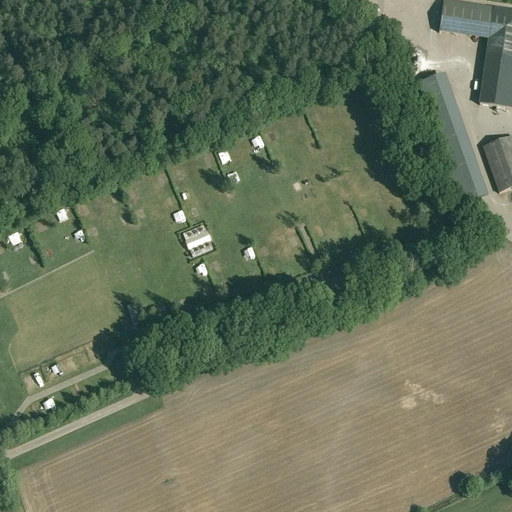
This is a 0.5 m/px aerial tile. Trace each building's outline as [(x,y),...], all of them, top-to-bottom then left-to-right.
[(511,11),(443,1),(439,33),(488,41),(486,56),(478,105),(511,110),(511,11)] [(437,78),(417,85),(461,208),(481,201),(437,78)] [(511,138),(483,149),(499,194),(511,189),(511,138)] [(318,155),(323,153),(318,141),(313,143),(318,155)] [(347,165),(340,168),(345,177),(351,173),(347,165)] [(169,174),(160,178),(165,190),(174,186),(169,174)] [(491,194),(482,198),(485,205),(494,201),(491,194)] [(87,209),(81,211),(84,223),(90,222),(87,209)] [(64,226),(73,221),(68,212),(59,217),(64,226)] [(141,212),(136,214),(140,223),(145,221),(141,212)] [(351,227),(359,223),(354,213),(346,216),(351,227)] [(186,214),(177,217),(180,226),(189,223),(186,214)] [(128,227),(136,224),(132,216),(124,219),(128,227)] [(203,227),(183,236),(186,243),(185,243),(188,252),(189,251),(192,259),(213,250),(210,243),(211,243),(207,234),(206,235),(203,227)] [(100,241),(100,232),(92,232),(92,241),(100,241)] [(11,241),(15,248),(25,243),(21,236),(11,241)] [(4,246),(0,247),(0,258),(0,259),(8,255),(4,246)] [(261,252),(264,261),(269,259),(266,250),(261,252)] [(32,259),(34,269),(44,266),(41,257),(32,259)] [(205,280),(211,279),(208,266),(203,268),(205,280)] [(150,391),(150,400),(160,399),(159,391),(150,391)]
